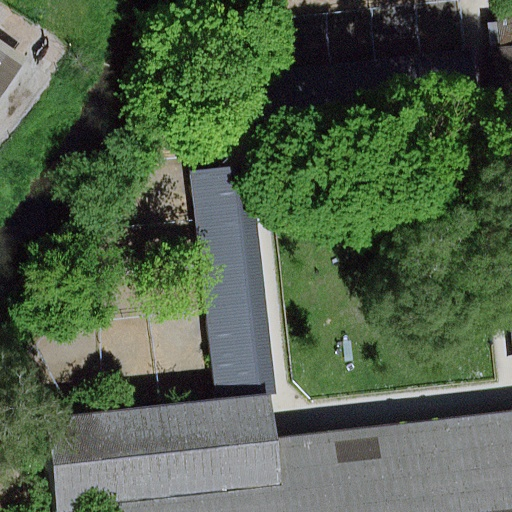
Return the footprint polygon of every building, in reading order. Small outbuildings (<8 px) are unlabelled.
[(495,33),(511,33),(511,4),(496,4),(495,33)] [(0,39),(0,92),(24,54),(0,39)] [(511,44),(476,48),(501,376),(511,375),(511,44)] [(466,52),(233,75),(237,136),(470,113),(466,52)] [(245,163),(181,170),(210,398),(267,390),(245,163)] [(75,511),(109,508),(286,485),(280,442),(274,389),(267,390),(210,398),(50,418),(62,511),(75,511)] [(109,511),(511,511),(511,412),(280,442),(286,485),(109,508),(109,511)]
